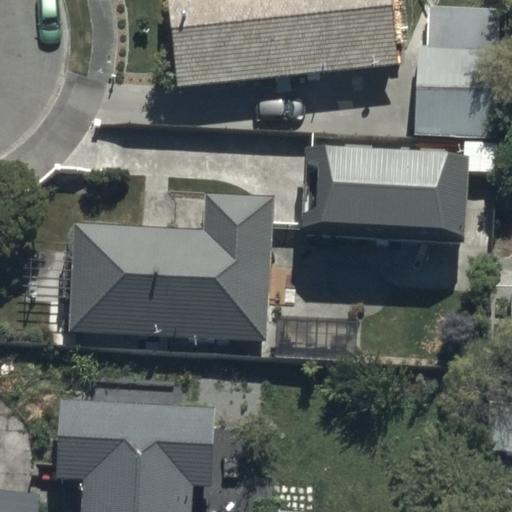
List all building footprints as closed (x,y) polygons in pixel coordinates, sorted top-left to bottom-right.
[(390,0),(171,0),(166,1),(178,109),(400,84),(390,0)] [(419,60),(415,144),(491,147),(497,21),(433,18),(431,60),(419,60)] [(465,261),(468,187),(495,188),(496,156),(465,154),(464,175),(302,169),(298,254),(465,261)] [(102,241),(75,243),(71,350),(266,357),(271,212),(200,209),(199,247),(138,245),(139,234),(102,232),(102,241)] [(360,334),(276,331),(275,370),(359,372),(360,334)] [(511,467),(511,357),(500,357),(493,466),(511,467)] [(214,421),(59,416),(57,501),(80,501),(80,511),(190,511),(191,504),(213,504),(214,421)]
